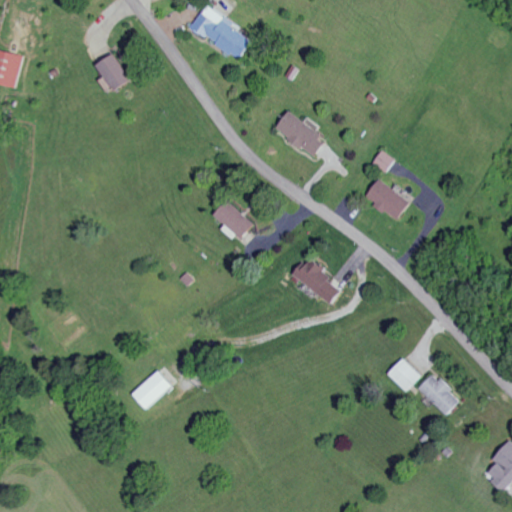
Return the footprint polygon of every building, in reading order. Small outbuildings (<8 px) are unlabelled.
[(257,44),(237,28),(239,25),(214,6),(197,28),(242,63),(257,44)] [(26,57),(0,51),(0,85),(19,89),(26,57)] [(110,80),(106,82),(114,96),(136,82),(121,57),(103,67),(110,80)] [(323,136),(298,113),(282,130),(308,153),(323,136)] [(261,227),(234,203),(221,216),(248,241),(261,227)] [(312,286),(321,278),(309,265),(300,274),(312,286)] [(406,394),(415,386),(447,419),(462,404),(431,372),(424,380),(402,358),(386,373),(406,394)] [(137,395),(151,410),(177,386),(163,371),(137,395)]
